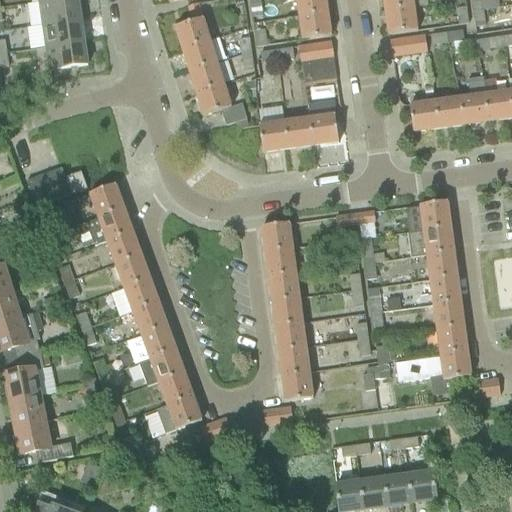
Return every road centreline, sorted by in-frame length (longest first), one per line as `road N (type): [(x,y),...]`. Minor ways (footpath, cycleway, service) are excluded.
road 1 (residential): [(243,208),(266,380),(238,409),(209,404),(144,231),(174,186)]
road 2 (residential): [(511,369),(500,372),(482,353),(455,179)]
road 3 (residential): [(382,189),(354,0)]
road 4 (residential): [(0,129),(141,91)]
road 5 (residential): [(243,208),(382,189)]
